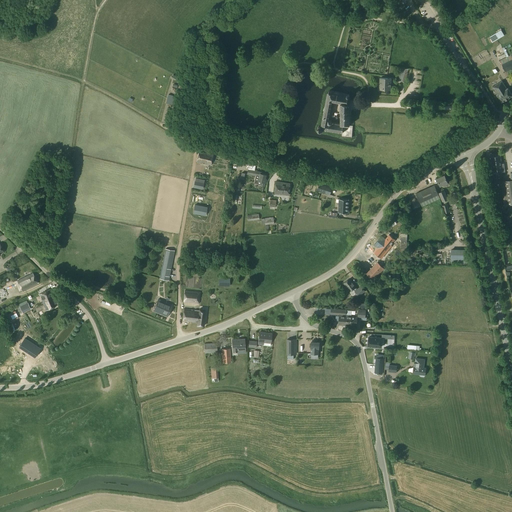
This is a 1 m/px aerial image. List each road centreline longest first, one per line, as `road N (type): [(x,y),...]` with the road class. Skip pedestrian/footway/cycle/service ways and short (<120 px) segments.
road 1 (unclassified): [(181,340),(179,246),(195,147),(350,190),(399,189)]
road 2 (unclassified): [(392,511),(363,352),(349,337),(312,325)]
road 3 (secondary): [(511,370),(465,155)]
road 4 (unclassified): [(107,363),(86,312),(0,229)]
road 5 (tertiary): [(291,294),(348,260),(399,189)]
